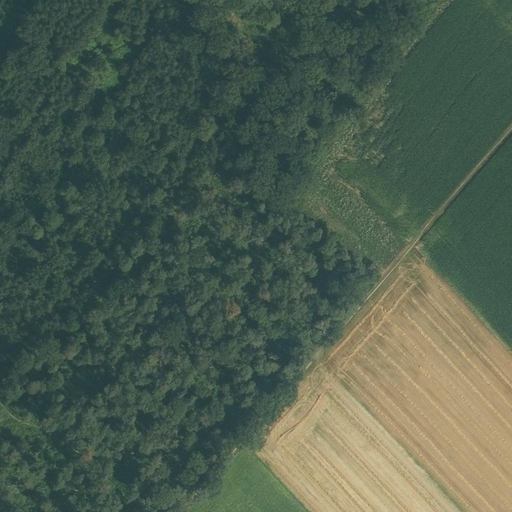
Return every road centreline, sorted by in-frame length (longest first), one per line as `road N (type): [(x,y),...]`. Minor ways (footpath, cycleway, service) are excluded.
road 1 (track): [(178,510),(511,127)]
road 2 (track): [(178,510),(134,468),(77,444),(0,395)]
